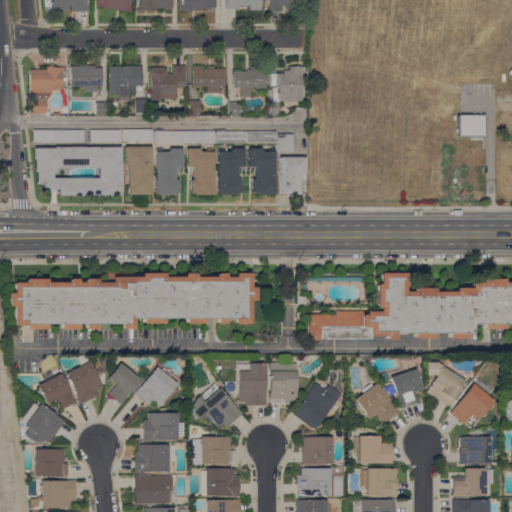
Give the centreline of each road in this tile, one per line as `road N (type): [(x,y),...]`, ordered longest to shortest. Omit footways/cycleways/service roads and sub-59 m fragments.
road 1 (primary): [(91,233),(511,233)]
road 2 (residential): [(305,38),(0,38)]
road 3 (primary): [(20,232),(14,131),(0,104)]
